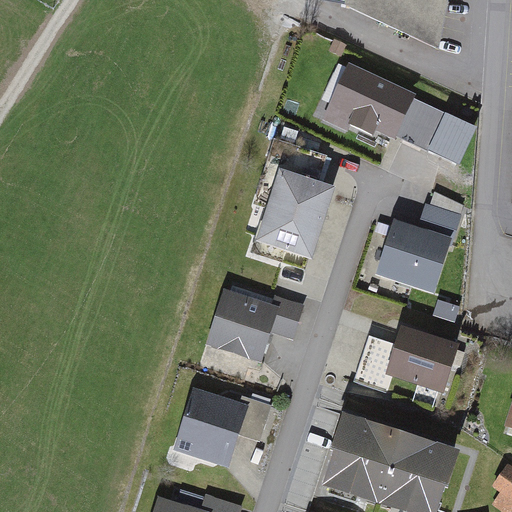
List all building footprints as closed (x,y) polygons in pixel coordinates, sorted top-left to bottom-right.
[(320,0),(448,58),(459,0),(320,0)] [(449,119),(351,74),(325,128),(374,150),(378,140),(397,149),(399,145),(430,159),(449,119)] [(309,277),(334,206),(278,186),(253,257),(309,277)] [(426,212),(417,239),(453,252),(463,224),(426,212)] [(417,239),(395,233),(377,288),(435,306),(453,252),(417,239)] [(272,315),(224,301),(207,358),(264,375),(273,343),(281,317),(272,315)] [(281,317),(273,343),(295,349),(305,313),(275,305),(272,315),(281,317)] [(459,357),(402,340),(398,354),(388,386),(394,388),(445,403),(459,357)] [(388,386),(398,354),(369,344),(353,391),(389,403),(394,388),(388,386)] [(242,412),(195,396),(174,459),(230,477),(241,444),(250,414),(242,412)] [(250,414),(241,444),(261,450),(272,415),(243,406),(242,412),(250,414)] [(458,467),(342,431),(319,504),(344,511),(438,511),(440,507),(445,509),(458,467)] [(511,511),(511,477),(508,475),(494,496),(503,501),(496,511),(511,511)] [(202,511),(174,511),(159,508),(157,511),(234,511),(205,503),(202,511)]
